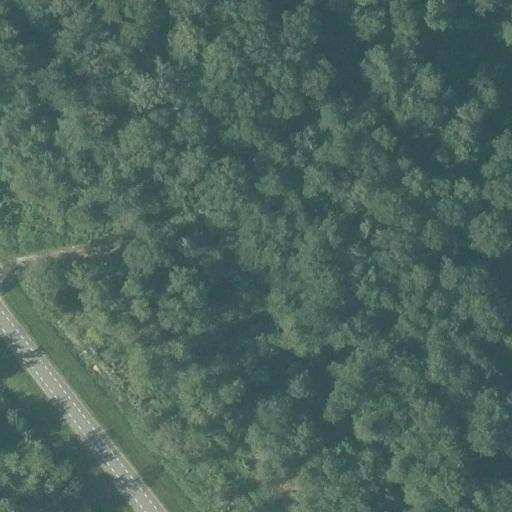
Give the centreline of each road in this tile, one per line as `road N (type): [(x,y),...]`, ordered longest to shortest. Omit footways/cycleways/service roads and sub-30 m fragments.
road 1 (track): [(0,271),(97,252),(145,233),(443,0)]
road 2 (tertiary): [(150,511),(0,319)]
